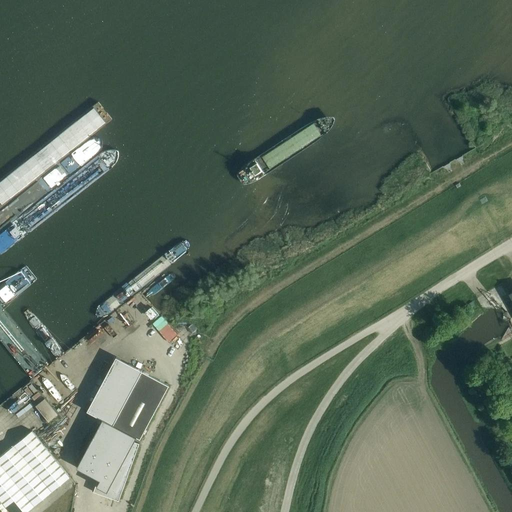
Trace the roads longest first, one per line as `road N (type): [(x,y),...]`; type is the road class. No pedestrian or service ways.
road 1 (unknown): [(122,511),(176,378),(177,367),(153,341),(131,334),(119,341),(87,393),(71,455),(85,488)]
road 2 (tertiary): [(399,315),(270,394),(227,446),(195,511)]
road 3 (tertiary): [(284,511),(318,411),(399,315)]
road 4 (tertiary): [(399,315),(511,241)]
